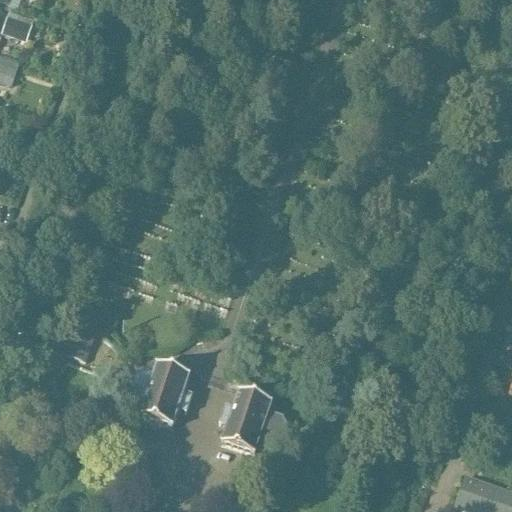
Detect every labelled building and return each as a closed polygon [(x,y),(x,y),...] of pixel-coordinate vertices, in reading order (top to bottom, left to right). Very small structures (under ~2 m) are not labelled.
[(2,0),(0,6),(18,12),(21,0),(2,0)] [(26,47),(34,23),(9,15),(2,38),(26,47)] [(0,86),(11,90),(16,73),(0,67),(0,86)] [(79,308),(60,360),(88,370),(107,317),(79,308)] [(0,350),(18,357),(23,343),(3,337),(0,345),(0,350)] [(157,369),(157,368),(154,367),(153,370),(155,370),(152,377),(141,373),(134,377),(134,376),(130,387),(126,400),(131,407),(142,411),(139,417),(138,417),(137,420),(140,421),(140,420),(169,429),(169,431),(171,432),(172,428),(171,428),(176,414),(184,417),(190,398),(182,395),(187,381),(188,381),(189,378),(186,377),(185,378),(157,369)] [(237,394),(236,396),(236,397),(237,397),(233,411),(223,408),(217,427),(226,430),(233,412),(227,430),(222,445),(221,445),(220,447),(223,448),(223,447),(252,457),(251,458),(254,459),(254,456),(253,455),(256,448),(266,452),(274,449),(278,437),(291,441),(297,425),(268,415),(270,408),(271,408),(272,406),(269,405),(268,406),(239,396),(240,395),(237,394)] [(511,511),(511,497),(466,481),(455,511),(457,511),(511,511)]
